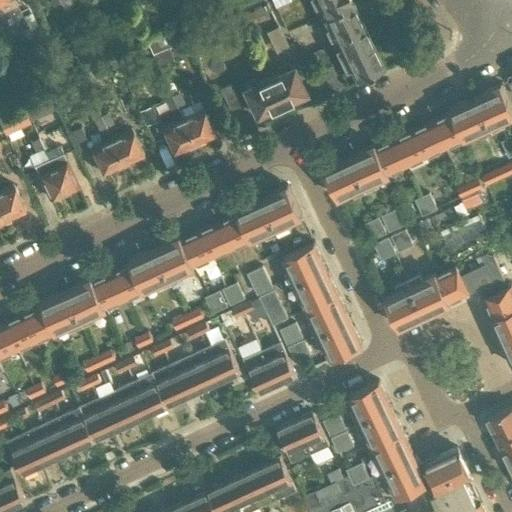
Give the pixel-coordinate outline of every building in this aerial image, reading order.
[(19,9),(14,0),(0,0),(0,4),(2,9),(5,16),(19,9)] [(50,0),(52,4),(59,21),(67,17),(65,13),(58,0),(50,0)] [(58,0),(65,13),(76,7),(72,0),(58,0)] [(230,13),(241,8),(237,0),(226,5),(230,13)] [(313,0),(314,2),(318,0),(324,12),(349,0),(313,0)] [(351,0),(349,0),(324,12),(330,24),(326,26),(330,35),(334,33),(340,44),(352,38),(351,37),(366,30),(351,0)] [(255,8),(259,16),(270,11),(266,3),(255,8)] [(230,13),(226,5),(215,11),(219,18),(230,13)] [(248,21),(259,16),(255,8),(244,14),(248,21)] [(219,18),(215,11),(204,16),(207,24),(219,18)] [(237,27),(248,21),(244,14),(233,19),(237,27)] [(294,27),(288,15),(281,17),(287,30),(294,27)] [(237,27),(233,19),(222,24),(225,32),(237,27)] [(15,32),(9,20),(2,24),(7,35),(15,32)] [(177,24),(146,40),(158,65),(173,57),(168,46),(170,45),(175,55),(189,48),(177,24)] [(225,32),(222,24),(210,30),(214,38),(225,32)] [(382,64),(366,30),(351,37),(352,38),(340,44),(340,45),(336,47),(345,66),(343,68),(342,65),(334,69),(331,63),(311,73),(321,93),(382,64)] [(300,58),(304,66),(328,54),(324,47),(300,58)] [(258,55),(263,64),(270,61),(266,51),(258,55)] [(263,64),(258,55),(251,59),(255,68),(263,64)] [(296,61),(267,75),(280,102),(305,90),(298,76),(302,74),(296,61)] [(256,114),(280,102),(267,75),(239,89),(245,102),(249,100),(256,114)] [(219,87),(223,94),(234,89),(230,82),(219,87)] [(511,114),(511,105),(501,82),(475,95),(492,130),(505,125),(502,119),(511,114)] [(46,87),(24,98),(34,119),(56,108),(46,87)] [(223,94),(226,102),(237,96),(234,89),(223,94)] [(180,90),(172,94),(177,105),(185,102),(180,90)] [(177,105),(172,94),(164,97),(169,109),(177,105)] [(451,110),(463,136),(464,137),(477,131),(480,136),(492,130),(475,95),(449,107),(451,110)] [(241,104),(237,96),(226,102),(229,109),(241,104)] [(182,116),(194,142),(196,141),(199,142),(203,140),(204,137),(214,132),(199,99),(178,109),(181,116),(182,116)] [(20,101),(0,110),(0,121),(4,130),(29,119),(20,101)] [(106,126),(100,113),(97,106),(90,109),(94,118),(93,118),(98,129),(106,126)] [(145,126),(157,121),(151,107),(139,112),(145,126)] [(100,113),(106,126),(114,122),(108,110),(100,113)] [(444,145),(463,136),(451,110),(432,119),(444,145)] [(192,143),(194,142),(182,116),(181,116),(161,126),(173,151),(183,147),(186,148),(191,146),(192,143)] [(444,145),(432,119),(414,128),(426,154),(444,145)] [(131,126),(110,136),(123,162),(125,161),(128,162),(132,160),(133,157),(143,152),(131,126)] [(426,154),(414,128),(396,136),(408,162),(426,154)] [(38,135),(43,146),(49,143),(44,132),(38,135)] [(36,149),(43,146),(38,135),(31,138),(36,149)] [(121,163),(123,162),(110,136),(90,146),(102,172),(112,167),(115,168),(119,166),(121,163)] [(377,145),(389,171),(408,162),(396,136),(377,145)] [(511,142),(509,137),(502,140),(509,155),(511,154),(511,142)] [(375,142),(349,154),(366,190),(378,184),(376,178),(390,172),(389,171),(377,145),(375,142)] [(62,151),(48,157),(64,191),(78,184),(62,151)] [(323,166),(337,197),(351,190),(354,196),(366,190),(349,154),(323,166)] [(50,197),(64,191),(48,157),(34,164),(50,197)] [(508,163),(502,165),(506,174),(511,172),(508,163)] [(506,174),(502,165),(497,168),(501,176),(506,174)] [(492,170),(496,179),(501,176),(497,168),(492,170)] [(487,173),(491,181),(496,179),(492,170),(487,173)] [(491,181),(487,173),(482,175),(486,184),(491,181)] [(483,185),(479,177),(473,179),(477,188),(483,185)] [(473,179),(468,182),(472,190),(477,188),(473,179)] [(462,185),(466,193),(472,190),(468,182),(462,185)] [(0,188),(0,208),(4,218),(6,217),(10,218),(14,216),(15,213),(25,208),(13,183),(0,188)] [(288,220),(302,213),(288,183),(262,195),(279,231),(291,225),(288,220)] [(460,196),(466,193),(462,185),(457,187),(460,196)] [(430,192),(422,195),(429,211),(437,207),(430,192)] [(236,208),(238,211),(250,238),(264,231),(266,237),(279,231),(262,195),(236,208)] [(422,214),(429,211),(422,195),(415,199),(422,214)] [(396,208),(389,211),(396,226),(403,223),(396,208)] [(238,211),(219,220),(232,248),(250,239),(250,238),(238,211)] [(382,215),(389,230),(396,226),(389,211),(382,215)] [(379,235),(386,231),(379,216),(372,220),(379,235)] [(426,218),(415,224),(418,230),(429,225),(426,218)] [(201,229),(214,256),(232,248),(219,220),(201,229)] [(379,235),(372,220),(364,223),(372,238),(379,235)] [(413,243),(406,228),(399,231),(406,246),(413,243)] [(182,237),(195,264),(195,265),(214,256),(201,229),(182,237)] [(399,250),(406,246),(399,231),(391,235),(399,250)] [(195,264),(182,237),(181,234),(155,246),(171,282),(184,276),(181,270),(195,264)] [(381,240),(389,255),(396,251),(388,236),(381,240)] [(290,283),(326,266),(314,240),(284,255),(290,268),(284,271),(290,283)] [(374,243),(378,252),(381,258),(389,255),(381,240),(374,243)] [(129,259),(130,262),(143,288),(156,282),(159,288),(171,282),(155,246),(129,259)] [(481,284),(495,315),(511,306),(511,284),(509,285),(494,254),(488,252),(481,254),(486,263),(481,284)] [(143,288),(130,262),(112,271),(125,298),(143,290),(143,288)] [(455,265),(436,274),(449,300),(481,284),(486,263),(460,275),(455,265)] [(263,265),(248,272),(251,279),(266,272),(263,265)] [(302,293),(308,306),(338,292),(326,266),(290,283),(296,296),(302,293)] [(125,298),(112,271),(94,279),(106,306),(107,307),(125,298)] [(251,279),(254,286),(269,278),(266,272),(251,279)] [(449,301),(449,300),(436,274),(435,272),(423,278),(420,272),(407,278),(424,313),(449,301)] [(66,288),(83,323),(95,318),(93,312),(106,306),(94,279),(92,276),(66,288)] [(273,285),(269,278),(254,286),(258,293),(273,285)] [(398,325),(424,313),(407,278),(395,284),(398,289),(384,296),(398,325)] [(237,299),(245,296),(237,281),(230,284),(237,299)] [(223,288),(230,303),(237,299),(230,284),(223,288)] [(42,304),(54,329),(54,330),(68,324),(71,329),(83,323),(66,288),(40,300),(42,304)] [(220,308),(227,304),(220,289),(213,292),(220,308)] [(259,296),(263,303),(278,295),(274,289),(259,296)] [(213,311),(220,308),(213,292),(206,296),(213,311)] [(350,317),(338,292),(308,306),(314,319),(308,321),(314,334),(350,317)] [(281,302),(278,295),(263,303),(266,309),(281,302)] [(241,304),(244,312),(254,308),(251,299),(241,304)] [(266,309),(269,316),(284,309),(281,302),(266,309)] [(42,304),(23,313),(35,338),(54,329),(42,304)] [(244,312),(241,304),(231,309),(235,316),(244,312)] [(200,306),(193,309),(197,318),(204,315),(200,306)] [(493,316),(504,340),(511,336),(511,306),(495,315),(493,316)] [(186,313),(190,321),(197,318),(193,309),(186,313)] [(288,315),(284,309),(269,316),(273,323),(288,315)] [(35,338),(23,313),(5,321),(17,347),(35,338)] [(183,325),(190,321),(186,313),(179,316),(183,325)] [(176,328),(183,325),(179,316),(172,319),(176,328)] [(325,344),(332,357),(362,343),(350,317),(314,334),(320,346),(325,344)] [(0,323),(0,354),(17,347),(5,321),(0,323)] [(206,321),(197,325),(200,333),(210,329),(206,321)] [(284,335),(299,328),(296,321),(281,328),(284,335)] [(197,325),(187,329),(191,337),(200,333),(197,325)] [(302,335),(299,328),(284,335),(287,342),(302,335)] [(149,330),(142,333),(146,342),(153,339),(149,330)] [(139,345),(146,342),(142,333),(135,336),(139,345)] [(170,337),(161,342),(164,350),(174,345),(170,337)] [(206,346),(222,379),(241,370),(225,337),(206,346)] [(304,338),(289,345),(292,353),(307,345),(304,338)] [(262,349),(278,382),(297,373),(281,340),(262,349)] [(155,354),(164,350),(161,342),(151,346),(155,354)] [(295,360),(304,355),(310,352),(307,345),(292,353),(295,360)] [(204,387),(222,379),(206,346),(188,354),(204,387)] [(108,360),(115,357),(111,347),(104,350),(108,360)] [(259,391),(278,382),(262,349),(243,358),(259,391)] [(108,360),(104,350),(97,354),(101,363),(108,360)] [(95,367),(101,363),(97,354),(90,357),(95,367)] [(134,354),(125,359),(128,367),(138,362),(134,354)] [(170,363),(186,396),(204,387),(188,354),(170,363)] [(87,370),(95,367),(90,357),(83,360),(87,370)] [(125,359),(122,360),(115,363),(119,371),(128,367),(125,359)] [(152,371),(168,404),(186,396),(170,363),(152,371)] [(106,368),(101,371),(108,384),(112,382),(106,368)] [(60,371),(49,377),(54,386),(65,381),(60,371)] [(150,413),(168,404),(152,371),(134,380),(150,413)] [(97,372),(88,376),(92,384),(101,380),(97,372)] [(92,384),(88,376),(79,381),(82,389),(92,384)] [(350,409),(355,421),(391,404),(379,378),(349,393),(355,406),(350,409)] [(134,380),(116,388),(131,421),(150,413),(134,380)] [(39,393),(46,390),(41,381),(34,384),(39,393)] [(31,396),(39,393),(34,384),(27,387),(31,396)] [(113,430),(131,421),(116,388),(98,396),(113,430)] [(52,393),(55,401),(65,396),(61,389),(52,393)] [(55,401),(52,393),(34,402),(38,409),(55,401)] [(79,405),(95,438),(113,430),(98,396),(79,405)] [(4,398),(0,400),(0,407),(1,410),(8,407),(4,398)] [(19,418),(29,414),(38,410),(38,409),(34,402),(34,401),(15,410),(19,418)] [(403,429),(391,404),(355,421),(361,434),(367,431),(373,444),(403,429)] [(511,404),(487,416),(498,439),(511,432),(511,404)] [(77,447),(95,438),(79,405),(61,413),(77,447)] [(313,409),(295,418),(310,452),(329,443),(313,409)] [(6,415),(10,423),(19,418),(15,410),(6,415)] [(324,419),(327,426),(342,419),(339,412),(324,419)] [(77,447),(61,413),(43,422),(59,455),(77,447)] [(6,415),(0,417),(0,427),(10,423),(6,415)] [(291,460),(310,452),(295,418),(276,427),(291,460)] [(327,426),(331,433),(345,426),(342,419),(327,426)] [(25,430),(41,464),(59,455),(43,422),(25,430)] [(347,429),(332,436),(335,443),(350,436),(347,429)] [(373,459),(374,461),(379,472),(415,455),(403,429),(373,444),(379,456),(373,459)] [(41,464),(25,430),(6,439),(22,473),(41,464)] [(511,459),(511,432),(498,439),(509,461),(511,459)] [(350,436),(335,443),(339,450),(353,443),(350,436)] [(352,444),(339,450),(343,459),(356,452),(352,444)] [(452,511),(477,501),(474,494),(479,492),(457,446),(424,461),(426,464),(420,466),(415,455),(379,472),(369,476),(354,483),(353,484),(349,474),(341,478),(357,511),(406,511),(410,510),(411,511),(452,511)] [(262,463),(277,497),(296,488),(281,455),(262,463)] [(350,476),(365,469),(362,461),(347,468),(350,476)] [(300,469),(297,462),(291,465),(295,471),(300,469)] [(259,505),(277,497),(262,463),(244,472),(259,505)] [(0,471),(0,492),(8,509),(27,500),(11,467),(0,471)] [(369,476),(365,469),(350,476),(354,483),(369,476)] [(244,472),(225,480),(240,511),(244,511),(259,505),(244,472)] [(304,495),(311,511),(357,511),(341,478),(336,480),(340,490),(330,495),(320,500),(315,490),(304,495)] [(218,511),(240,511),(225,480),(207,489),(218,511)] [(340,490),(336,480),(325,485),(330,495),(340,490)] [(320,500),(330,495),(325,485),(315,490),(320,500)] [(189,497),(196,511),(218,511),(207,489),(189,497)] [(196,511),(189,497),(171,506),(173,511),(196,511)] [(480,499),(477,501),(452,511),(486,511),(480,500),(481,500),(480,499)]
